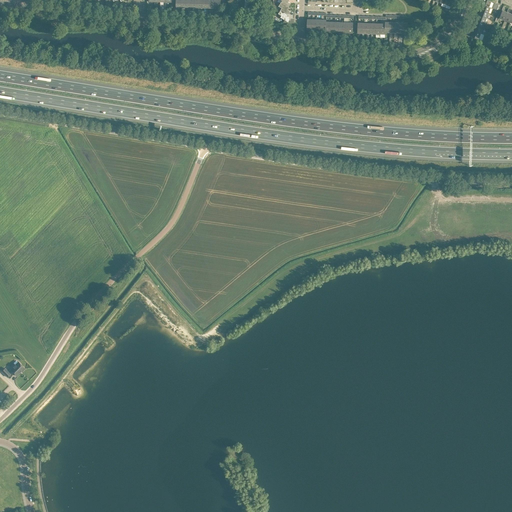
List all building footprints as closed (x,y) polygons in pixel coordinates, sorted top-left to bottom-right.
[(477,8),(476,9),(480,11),(481,10),(489,13),(491,7),(490,7),(489,7),(491,2),(491,1),(487,0),(486,3),(483,2),(482,4),(483,5),(481,9),(477,7),(477,8)] [(282,8),(281,9),(289,14),(291,11),(288,9),(289,7),(281,2),(279,6),(282,8)] [(500,17),(499,18),(504,20),(507,12),(504,11),(505,7),(503,6),(502,10),(502,11),(502,12),(500,17)] [(289,14),(281,9),(277,16),(280,18),(281,17),(285,20),(288,22),(290,18),(287,17),(289,14)] [(475,13),(474,14),(478,16),(479,15),(487,18),(489,13),(481,10),(480,11),(479,14),(475,12),(475,13)] [(473,18),(472,19),(476,21),(477,20),(485,23),(487,18),(479,15),(478,16),(477,19),(473,17),(473,18)] [(471,24),(474,26),(475,25),(483,28),(485,23),(477,20),(476,21),(475,24),(471,22),(471,24)] [(469,29),(472,31),(473,30),(481,33),(483,28),(475,25),(474,26),(473,29),(469,28),(469,29)] [(467,33),(467,35),(471,36),(479,39),(479,38),(481,33),(473,30),(472,31),(471,34),(467,33)] [(25,368),(18,361),(18,362),(8,371),(5,368),(2,371),(7,377),(11,374),(12,372),(16,376),(25,368)]
